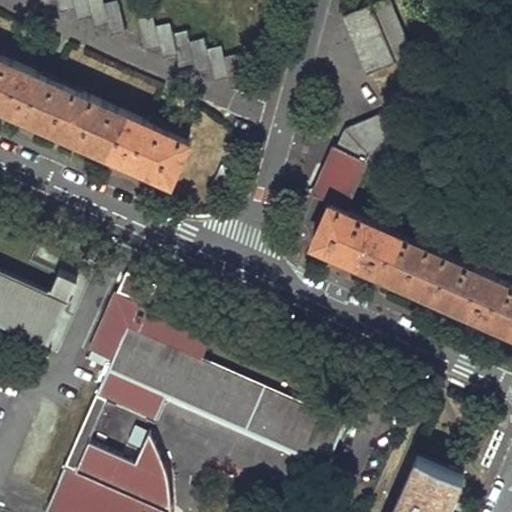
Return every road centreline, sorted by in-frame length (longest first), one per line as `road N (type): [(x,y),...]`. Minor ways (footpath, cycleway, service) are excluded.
road 1 (residential): [(244,266),(511,388)]
road 2 (residential): [(244,266),(317,0)]
road 3 (residential): [(0,156),(244,266)]
